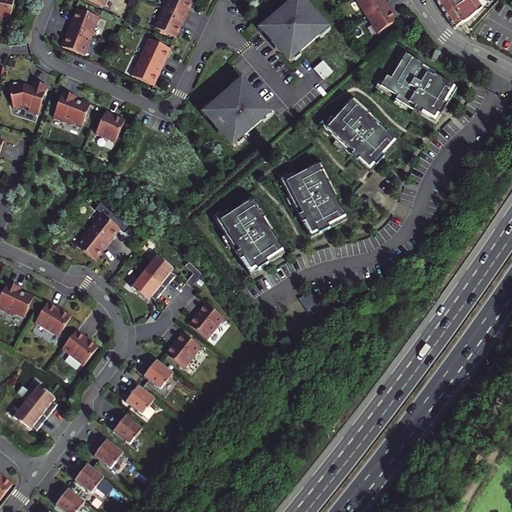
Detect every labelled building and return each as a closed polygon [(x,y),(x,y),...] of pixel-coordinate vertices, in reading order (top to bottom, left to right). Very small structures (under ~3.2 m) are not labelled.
[(0,0),(0,20),(9,23),(14,0),(0,0)] [(168,0),(164,10),(185,20),(190,11),(189,11),(190,8),(188,7),(191,0),(168,0)] [(300,0),(297,0),(263,30),(272,41),(272,42),(277,47),(280,44),(293,58),(326,29),(317,19),(318,18),(312,12),(312,13),(300,0)] [(357,0),(367,16),(387,3),(385,0),(357,0)] [(438,0),(437,1),(446,14),(465,2),(466,2),(468,1),(467,0),(438,0)] [(465,2),(446,14),(454,28),(463,22),(485,9),(479,0),(467,0),(468,1),(466,2),(465,2)] [(393,11),(387,3),(367,16),(379,33),(396,22),(391,16),(393,14),(392,12),(393,11)] [(72,19),(69,28),(91,36),(98,17),(79,10),(76,17),(74,17),(73,19),(72,19)] [(181,29),(185,20),(164,10),(155,29),(174,37),(177,30),(179,31),(181,29)] [(91,36),(69,28),(65,37),(66,38),(65,40),(67,41),(65,48),(83,56),(91,36)] [(141,58),(163,68),(167,59),(166,59),(167,57),(165,56),(169,48),(150,40),(141,58)] [(436,50),(432,58),(436,60),(439,55),(441,52),(436,50)] [(387,76),(381,86),(398,96),(396,100),(422,115),(423,112),(435,119),(454,87),(435,75),(434,77),(421,69),(424,65),(406,54),(391,78),(387,76)] [(159,77),(163,68),(141,58),(133,77),(151,85),(155,78),(157,79),(158,77),(159,77)] [(323,61),(314,69),(323,80),(332,72),(323,61)] [(12,86),(11,86),(14,107),(24,105),(30,108),(29,111),(39,114),(49,87),(36,82),(34,87),(26,85),(26,83),(23,84),(22,81),(12,83),(12,86)] [(220,131),(233,145),(269,113),(260,102),(256,96),(252,99),(239,85),(206,114),(215,125),(214,126),(219,131),(220,131)] [(63,93),(53,119),(72,125),(73,123),(82,126),(90,105),(81,101),(80,103),(75,101),(76,98),(63,93)] [(332,117),(323,126),(338,139),(335,142),(357,162),(360,159),(370,168),(395,140),(378,126),(377,127),(366,117),(370,113),(354,99),(335,120),(332,117)] [(116,115),(107,111),(98,133),(117,141),(124,122),(117,119),(118,117),(115,116),(116,115)] [(295,172),(284,178),(293,195),(289,197),(303,223),(306,221),(312,234),(346,216),(335,197),(334,198),(327,185),(332,182),(322,163),(297,176),(295,172)] [(228,211),(217,217),(226,234),(223,236),(237,262),(240,260),(247,272),(279,254),(269,235),(267,236),(260,223),(265,220),(255,202),(230,215),(228,211)] [(101,214),(89,230),(108,246),(114,238),(116,235),(113,234),(118,227),(101,214)] [(89,230),(76,246),(93,260),(98,253),(100,255),(102,253),(108,246),(89,230)] [(157,256),(144,272),(165,289),(176,275),(172,272),(174,269),(157,256)] [(144,272),(131,289),(148,302),(150,299),(155,302),(165,289),(144,272)] [(22,287),(9,281),(0,299),(0,307),(15,315),(16,312),(25,317),(35,296),(26,292),(25,294),(20,291),(22,287)] [(310,292),(299,298),(308,313),(319,307),(310,292)] [(49,302),(36,323),(59,337),(71,319),(64,315),(66,312),(49,302)] [(195,321),(191,327),(208,340),(224,319),(205,303),(193,319),(195,321)] [(77,331),(62,350),(83,367),(97,350),(90,345),(92,343),(77,331)] [(173,350),(168,356),(185,370),(201,348),(182,333),(170,348),(173,350)] [(174,375),(154,358),(143,372),(147,375),(145,378),(161,391),(174,375)] [(155,399),(134,383),(124,396),(128,400),(126,403),(142,416),(155,399)] [(56,398),(39,385),(26,402),(47,418),(58,404),(53,401),(56,398)] [(37,432),(47,418),(26,402),(13,419),(30,431),(32,428),(37,432)] [(143,429),(122,412),(111,426),(115,429),(113,432),(129,445),(143,429)] [(123,453),(103,437),(92,450),(96,454),(94,457),(110,470),(123,453)] [(104,478),(83,461),(73,475),(77,478),(75,481),(91,494),(104,478)] [(0,473),(0,501),(11,487),(5,482),(7,480),(0,473)] [(77,511),(85,502),(64,486),(54,499),(58,503),(55,506),(63,511),(77,511)]
